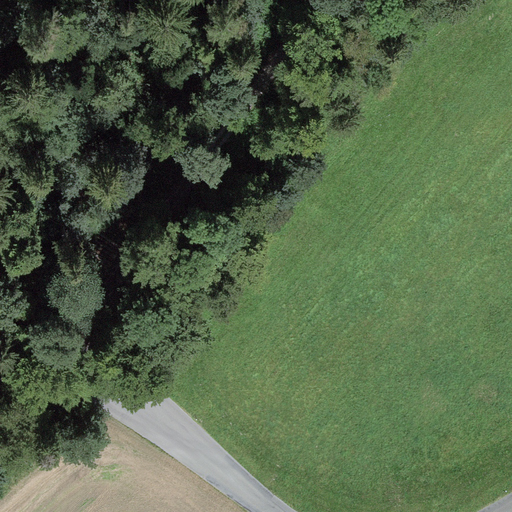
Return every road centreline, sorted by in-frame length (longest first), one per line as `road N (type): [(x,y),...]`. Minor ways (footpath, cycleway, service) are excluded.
road 1 (track): [(86,384),(99,307),(113,279),(317,0)]
road 2 (tertiary): [(275,511),(86,384),(43,374),(0,379)]
